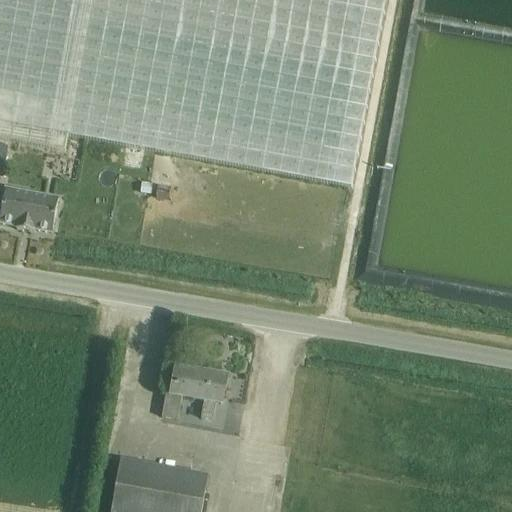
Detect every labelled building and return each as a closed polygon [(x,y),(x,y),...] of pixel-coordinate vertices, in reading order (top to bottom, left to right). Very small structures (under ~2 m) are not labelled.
[(351,190),(385,0),(0,0),(0,141),(65,154),(68,138),(351,190)] [(62,171),(64,157),(48,154),(46,169),(62,171)] [(140,194),(150,195),(152,186),(142,184),(140,194)] [(157,187),(155,199),(165,201),(167,189),(157,187)] [(7,190),(0,225),(0,226),(16,230),(15,232),(36,236),(36,233),(53,236),(60,200),(7,190)] [(221,406),(226,379),(195,373),(195,374),(178,371),(173,397),(166,396),(162,420),(178,423),(182,399),(191,400),(191,401),(204,403),(201,420),(213,422),(216,405),(221,406)] [(201,511),(208,478),(121,463),(112,511),(201,511)]
